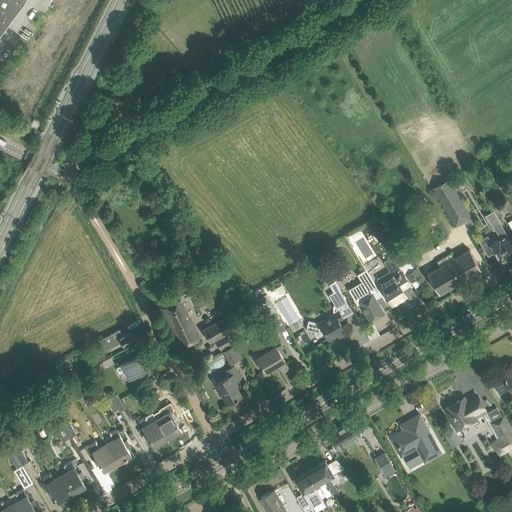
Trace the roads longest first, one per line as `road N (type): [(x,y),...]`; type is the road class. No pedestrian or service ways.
road 1 (tertiary): [(62,171),(360,0)]
road 2 (residential): [(213,439),(511,271)]
road 3 (secondary): [(224,460),(511,293)]
road 4 (residential): [(235,483),(511,322)]
road 5 (residential): [(213,439),(132,280)]
road 6 (residential): [(90,511),(213,439)]
